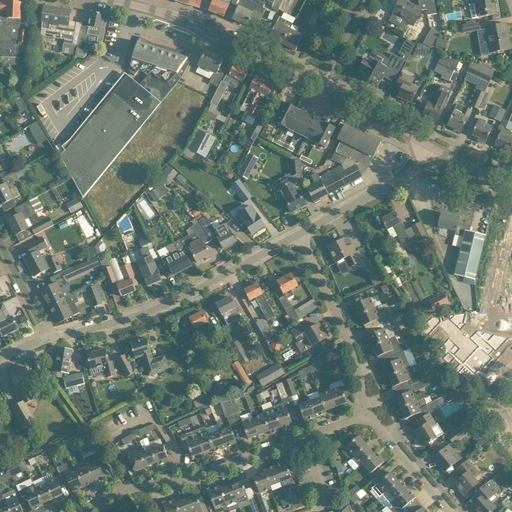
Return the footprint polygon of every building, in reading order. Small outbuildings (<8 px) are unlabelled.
[(209,11),(224,18),(228,8),(230,2),(231,0),(214,0),(213,2),(209,11)] [(242,0),(237,12),(233,19),(247,26),(248,25),(257,29),(260,23),(259,22),(265,9),(249,2),(250,0),(242,0)] [(277,12),(278,9),(283,0),(274,0),(273,6),(272,9),(277,12)] [(283,0),(278,9),(284,13),(290,0),(283,0)] [(403,0),(400,0),(393,13),(402,18),(407,20),(407,22),(414,26),(421,11),(422,10),(417,8),(410,4),(403,0)] [(419,0),(420,3),(417,8),(422,10),(421,11),(426,10),(427,16),(436,14),(434,2),(435,2),(434,0),(419,0)] [(475,0),(476,4),(469,5),(472,19),(479,18),(487,16),(497,14),(494,0),(475,0)] [(9,3),(7,65),(19,65),(19,58),(28,58),(29,43),(27,43),(28,32),(20,32),(21,13),(21,3),(19,3),(19,1),(14,1),(14,3),(9,3)] [(5,65),(7,65),(9,3),(0,2),(0,55),(3,56),(4,58),(5,58),(5,65)] [(41,37),(53,39),(58,9),(45,7),(42,23),(43,23),(41,37)] [(58,9),(53,39),(65,41),(65,44),(63,43),(62,53),(75,55),(76,49),(78,49),(80,36),(82,24),(77,23),(76,31),(68,29),(72,11),(58,9)] [(307,25),(308,25),(313,28),(321,14),(314,11),(307,25)] [(104,20),(105,15),(92,13),(88,35),(98,37),(97,43),(102,44),(105,30),(104,30),(106,21),(104,20)] [(270,37),(283,44),(291,30),(293,25),(292,25),(293,24),(287,21),(280,17),(277,23),(270,37)] [(464,34),(477,31),(482,57),(491,55),(491,53),(501,51),(511,50),(510,49),(509,49),(506,35),(508,34),(506,24),(496,26),(485,27),(486,30),(480,31),(479,23),(462,26),(453,27),(454,31),(463,30),(464,34)] [(291,30),(283,44),(297,51),(304,38),(303,38),(306,32),(300,29),(293,25),(291,30)] [(432,29),(429,34),(436,38),(439,33),(432,29)] [(87,37),(80,36),(78,49),(85,50),(87,37)] [(67,166),(83,198),(181,77),(190,63),(186,61),(191,54),(178,50),(176,54),(152,47),(153,44),(140,37),(137,47),(129,70),(135,76),(141,70),(148,77),(146,79),(140,85),(136,82),(128,76),(73,143),(65,150),(66,152),(62,158),(67,166)] [(437,38),(435,46),(446,48),(448,40),(437,38)] [(426,39),(423,44),(430,48),(430,49),(433,43),(426,39)] [(406,40),(398,54),(402,56),(408,59),(415,45),(406,40)] [(414,57),(422,58),(423,44),(417,44),(416,49),(414,49),(414,57)] [(206,50),(202,58),(199,65),(214,73),(209,83),(218,88),(227,70),(226,69),(220,67),(224,59),(206,50)] [(365,78),(378,86),(381,80),(382,81),(384,77),(393,82),(405,62),(393,55),(385,68),(374,61),(373,63),(365,59),(364,62),(362,63),(360,67),(360,68),(358,71),(366,76),(365,78)] [(442,72),(441,74),(453,77),(456,62),(439,58),(436,71),(442,72)] [(481,62),(480,66),(472,63),(467,73),(489,84),(494,73),(489,71),(491,67),(481,62)] [(249,72),(235,65),(229,76),(227,74),(223,83),(221,82),(210,104),(217,107),(228,85),(239,91),(243,82),(244,83),(249,72)] [(398,84),(403,87),(398,98),(412,104),(419,89),(412,85),(415,79),(403,74),(398,84)] [(250,92),(240,111),(248,115),(253,106),(265,81),(257,76),(249,91),(250,92)] [(248,115),(257,119),(274,85),(265,81),(253,106),(248,115)] [(7,89),(11,99),(19,96),(15,86),(7,89)] [(428,102),(422,116),(437,123),(452,91),(442,86),(437,96),(439,96),(435,105),(429,103),(428,102)] [(485,94),(478,91),(471,107),(478,110),(485,94)] [(499,128),(503,130),(496,146),(503,149),(501,152),(509,155),(511,147),(511,132),(511,130),(511,101),(499,128)] [(280,102),(274,113),(280,116),(286,105),(280,102)] [(277,123),(287,128),(297,109),(287,103),(286,105),(280,116),(277,123)] [(501,122),(506,111),(493,105),(489,116),(501,122)] [(471,111),(465,108),(459,106),(456,107),(454,112),(448,126),(461,132),(471,111)] [(287,128),(296,133),(306,114),(297,109),(287,128)] [(208,111),(204,119),(209,122),(213,114),(208,111)] [(296,133),(306,138),(316,119),(306,114),(296,133)] [(306,138),(315,143),(325,123),(325,124),(316,119),(306,138)] [(485,145),(492,131),(484,127),(486,123),(480,120),(472,135),(479,138),(477,141),(485,145)] [(37,122),(29,127),(32,134),(41,128),(37,122)] [(253,126),(247,137),(247,138),(243,146),(250,150),(263,126),(255,122),(253,126)] [(325,123),(315,143),(325,148),(335,129),(325,123)] [(382,144),(345,125),(338,140),(341,142),(331,161),(342,167),(336,170),(339,175),(357,166),(363,176),(368,170),(382,144)] [(192,160),(202,165),(206,157),(207,155),(215,138),(198,129),(187,149),(196,153),(192,160)] [(290,161),(291,176),(302,175),(301,160),(290,155),(291,161),(290,161)] [(238,174),(247,179),(256,163),(247,158),(238,174)] [(204,166),(216,173),(219,167),(213,163),(214,162),(208,159),(204,165),(204,166)] [(14,199),(14,198),(20,195),(16,187),(21,185),(18,179),(33,171),(30,165),(8,176),(2,180),(5,178),(8,184),(0,188),(0,203),(1,206),(14,199)] [(168,165),(159,176),(144,192),(146,195),(148,194),(155,203),(170,192),(167,188),(168,186),(167,185),(178,173),(168,165)] [(336,170),(326,175),(320,178),(318,174),(312,177),(316,184),(307,189),(314,203),(315,202),(316,204),(322,201),(321,199),(363,177),(363,176),(357,166),(339,175),(336,170)] [(6,171),(0,174),(0,176),(2,180),(8,176),(6,171)] [(239,181),(231,187),(244,203),(252,197),(239,181)] [(307,206),(300,192),(299,192),(294,182),(280,190),(286,200),(285,200),(292,214),(307,206)] [(28,228),(30,227),(40,222),(35,213),(43,209),(38,198),(15,209),(18,215),(8,220),(16,236),(28,229),(28,228)] [(78,200),(72,203),(76,211),(82,207),(78,200)] [(245,224),(253,235),(266,226),(258,215),(257,215),(251,207),(235,218),(241,227),(245,224)] [(383,220),(387,229),(393,238),(397,236),(402,244),(410,240),(395,213),(383,220)] [(455,275),(464,278),(463,283),(475,286),(475,280),(483,244),(485,236),(470,232),(471,226),(459,223),(460,217),(442,213),(439,227),(448,230),(455,231),(454,235),(464,238),(461,248),(455,275)] [(30,227),(35,235),(53,226),(49,217),(40,222),(30,227)] [(200,223),(205,231),(213,240),(215,239),(220,246),(221,245),(223,249),(230,246),(231,247),(236,244),(236,243),(236,242),(227,224),(214,231),(210,224),(209,224),(207,219),(200,223)] [(197,236),(205,231),(200,223),(199,222),(191,228),(197,236)] [(411,228),(419,242),(427,238),(420,223),(411,228)] [(511,229),(491,225),(489,233),(509,238),(507,246),(511,247),(511,229)] [(134,240),(131,233),(122,237),(125,244),(134,240)] [(138,240),(141,248),(152,243),(149,236),(138,240)] [(43,238),(27,247),(31,256),(39,252),(48,247),(43,238)] [(189,246),(192,251),(197,263),(205,259),(205,260),(207,261),(211,258),(211,257),(211,256),(205,244),(204,245),(201,239),(189,246)] [(349,263),(351,268),(361,263),(353,245),(347,248),(343,240),(328,248),(336,264),(344,260),(347,264),(349,263)] [(157,252),(162,260),(167,269),(170,267),(174,275),(187,268),(192,265),(185,252),(186,252),(178,241),(166,247),(157,252)] [(96,247),(95,249),(98,257),(99,257),(100,256),(101,256),(101,255),(102,255),(103,254),(103,253),(104,252),(104,251),(104,250),(104,249),(105,249),(104,248),(104,247),(104,246),(104,245),(103,244),(103,243),(102,243),(102,242),(101,242),(96,247)] [(485,250),(483,258),(511,264),(511,247),(507,246),(505,255),(485,250)] [(132,265),(135,271),(139,280),(145,277),(149,287),(162,280),(148,247),(141,250),(145,260),(132,265)] [(31,256),(25,259),(35,277),(49,270),(48,270),(51,268),(54,274),(62,270),(60,266),(61,266),(60,264),(59,264),(56,257),(49,261),(46,255),(42,257),(39,252),(31,256)] [(381,269),(382,268),(386,275),(391,272),(388,265),(387,266),(382,255),(376,258),(381,269)] [(511,264),(483,258),(481,266),(501,271),(499,279),(511,281),(511,264)] [(106,259),(101,262),(108,285),(116,282),(110,266),(108,267),(106,259)] [(117,286),(118,288),(122,297),(136,291),(134,287),(138,285),(129,265),(119,269),(125,283),(117,286)] [(80,266),(74,268),(62,273),(65,280),(83,273),(80,266)] [(278,282),(283,291),(284,294),(285,294),(288,299),(294,296),(291,290),(297,287),(291,275),(278,282)] [(376,278),(372,280),(375,286),(383,282),(380,276),(376,278)] [(497,287),(475,282),(475,291),(507,298),(509,292),(511,292),(511,281),(499,279),(497,287)] [(92,287),(94,286),(92,280),(86,283),(88,289),(89,288),(92,287)] [(244,290),(249,299),(250,301),(255,299),(267,321),(275,317),(258,283),(244,290)] [(42,291),(50,308),(65,300),(73,296),(68,286),(60,290),(57,284),(51,287),(42,291)] [(89,288),(92,298),(96,307),(103,304),(98,291),(96,286),(94,286),(92,287),(89,288)] [(507,298),(475,291),(476,299),(494,303),(492,312),(511,316),(511,306),(506,305),(507,298)] [(444,293),(429,301),(434,310),(449,303),(444,293)] [(354,305),(359,316),(382,306),(377,296),(370,299),(370,298),(354,305)] [(217,305),(221,313),(228,326),(240,319),(235,309),(236,309),(230,298),(217,305)] [(313,299),(295,311),(292,306),(285,310),(292,323),(300,319),(318,308),(313,299)] [(65,300),(50,308),(58,324),(73,316),(65,300)] [(0,333),(1,333),(3,337),(19,329),(12,317),(10,318),(8,312),(3,303),(0,304),(0,333)] [(374,321),(376,327),(393,319),(390,311),(385,313),(382,306),(359,316),(363,326),(374,321)] [(189,319),(194,327),(195,330),(208,323),(202,312),(189,319)] [(466,313),(464,323),(499,331),(501,324),(511,326),(511,316),(492,312),(489,321),(477,318),(477,312),(466,313)] [(466,313),(449,315),(449,316),(450,319),(449,320),(461,331),(462,330),(461,330),(466,325),(467,325),(468,324),(464,323),(466,313)] [(431,318),(419,332),(424,340),(441,322),(440,317),(431,318)] [(368,336),(373,347),(395,338),(391,329),(397,327),(393,319),(376,327),(378,331),(368,336)] [(292,331),(298,342),(296,344),(301,354),(304,352),(303,351),(307,349),(307,350),(312,347),(327,338),(319,324),(310,329),(307,323),(292,331)] [(274,340),(267,328),(260,332),(267,344),(274,340)] [(449,339),(439,349),(446,355),(443,358),(449,364),(454,359),(459,364),(454,369),(470,384),(478,376),(475,374),(482,367),(484,368),(493,358),(489,355),(494,350),(496,352),(508,339),(510,340),(511,339),(477,330),(470,339),(478,347),(463,363),(455,355),(460,349),(449,339)] [(395,338),(373,347),(377,357),(389,352),(392,357),(407,350),(404,343),(399,345),(395,338)] [(152,354),(150,348),(147,339),(131,344),(136,359),(142,357),(148,376),(157,373),(168,370),(164,357),(153,360),(151,354),(152,354)] [(231,345),(238,357),(243,366),(249,361),(243,352),(244,351),(238,340),(231,345)] [(271,349),(279,351),(281,344),(272,342),(271,349)] [(424,353),(429,351),(425,343),(420,345),(424,353)] [(59,347),(54,372),(64,374),(65,377),(63,378),(66,389),(85,384),(82,373),(69,377),(69,375),(73,350),(59,347)] [(87,354),(89,364),(90,370),(105,366),(108,378),(116,376),(112,362),(109,362),(106,350),(87,354)] [(384,366),(389,377),(410,367),(404,354),(397,357),(398,360),(384,366)] [(118,359),(127,377),(134,373),(132,369),(131,368),(130,365),(125,355),(118,359)] [(428,359),(432,367),(437,365),(433,357),(428,359)] [(246,386),(244,387),(247,394),(257,389),(254,383),(252,380),(250,381),(238,361),(232,365),(235,371),(236,370),(246,386)] [(258,377),(263,386),(283,374),(278,365),(258,377)] [(17,389),(22,399),(23,401),(12,408),(25,429),(37,423),(26,404),(34,400),(31,394),(26,385),(33,381),(26,367),(9,375),(16,389),(17,389)] [(284,383),(289,398),(296,395),(291,382),(300,376),(301,379),(306,377),(305,375),(311,373),(308,367),(303,369),(298,372),(283,381),(284,383)] [(410,367),(389,377),(393,387),(409,381),(411,385),(427,378),(423,370),(413,374),(410,367)] [(414,392),(430,385),(427,378),(411,385),(414,392)] [(227,395),(221,382),(213,386),(214,390),(209,393),(211,398),(217,396),(218,399),(227,395)] [(331,391),(330,391),(336,407),(347,403),(339,382),(329,386),(331,391)] [(289,398),(284,383),(276,385),(282,400),(289,398)] [(267,390),(259,393),(259,396),(257,397),(259,401),(269,397),(267,390)] [(330,391),(319,396),(320,398),(326,413),(325,411),(336,407),(330,391)] [(395,398),(400,409),(416,402),(423,399),(426,397),(424,392),(413,397),(411,391),(395,398)] [(233,395),(226,398),(237,425),(242,422),(242,423),(242,424),(248,439),(259,435),(253,419),(251,413),(240,417),(239,413),(233,395)] [(208,396),(194,403),(197,409),(211,403),(208,396)] [(429,414),(432,412),(438,408),(445,404),(441,397),(439,399),(439,398),(426,406),(429,414)] [(219,401),(226,418),(233,415),(226,398),(219,401)] [(320,398),(309,402),(315,417),(326,413),(320,398)] [(309,402),(308,399),(297,403),(304,422),(315,417),(309,402)] [(416,402),(400,409),(405,419),(420,413),(418,408),(426,404),(423,399),(416,402)] [(284,403),(273,407),(282,430),(293,425),(287,410),(284,403)] [(212,414),(209,406),(209,405),(204,407),(208,416),(212,414)] [(262,411),(263,415),(265,418),(269,431),(270,434),(282,430),(273,407),(262,411)] [(438,408),(432,412),(435,417),(442,413),(438,408)] [(436,425),(429,414),(417,421),(421,427),(413,432),(422,447),(443,434),(437,424),(436,425)] [(263,415),(253,419),(259,435),(269,431),(265,418),(263,415)] [(473,417),(461,427),(448,437),(453,443),(466,433),(465,431),(471,425),(476,426),(478,425),(473,417)] [(214,449),(209,435),(205,427),(202,428),(204,434),(197,436),(203,453),(213,449),(214,449)] [(230,427),(219,431),(225,448),(236,443),(233,434),(230,427)] [(197,436),(195,431),(177,437),(180,446),(181,446),(181,445),(186,443),(192,457),(203,453),(197,436)] [(225,448),(219,431),(209,435),(214,449),(215,452),(225,448)] [(345,447),(351,454),(364,443),(358,436),(345,447)] [(477,439),(479,446),(488,443),(486,436),(477,439)] [(511,439),(509,436),(500,443),(511,459),(511,439)] [(351,454),(357,461),(370,450),(364,443),(351,454)] [(151,449),(156,463),(158,466),(169,461),(163,445),(151,449)] [(461,459),(455,452),(449,445),(433,458),(445,472),(461,459)] [(150,447),(140,451),(146,467),(156,463),(151,449),(150,447)] [(362,464),(364,467),(378,455),(376,452),(373,454),(370,450),(357,461),(361,465),(362,464)] [(146,467),(140,451),(128,455),(134,472),(146,468),(146,467)] [(86,465),(87,468),(93,480),(104,476),(99,466),(104,464),(97,453),(83,459),(86,465)] [(0,468),(1,468),(7,466),(12,463),(10,459),(8,460),(6,454),(0,456),(0,468)] [(378,455),(364,467),(370,474),(384,462),(378,455)] [(12,463),(7,466),(11,475),(26,468),(22,459),(12,463)] [(468,460),(463,464),(455,471),(461,478),(454,484),(464,495),(479,482),(476,477),(479,474),(468,460)] [(285,462),(274,466),(280,483),(282,482),(291,479),(285,462)] [(84,487),(77,472),(71,475),(66,464),(56,468),(62,481),(67,479),(73,493),(84,487)] [(11,475),(7,466),(1,468),(0,468),(0,479),(3,478),(3,477),(1,474),(9,470),(11,475)] [(274,466),(263,470),(263,471),(264,473),(269,487),(280,483),(274,466)] [(87,468),(77,472),(84,487),(94,483),(93,480),(87,468)] [(257,486),(251,489),(254,498),(255,498),(259,511),(267,511),(261,496),(260,494),(271,490),(269,487),(264,473),(263,471),(257,474),(258,476),(253,477),(257,486)] [(371,489),(379,498),(385,493),(400,480),(398,481),(390,473),(377,484),(371,489)] [(43,477),(33,482),(37,491),(43,504),(53,499),(46,484),(43,478),(43,477)] [(64,494),(57,479),(46,484),(53,499),(64,494)] [(386,506),(387,507),(394,500),(407,489),(400,480),(385,493),(379,498),(382,496),(389,504),(386,506)] [(486,484),(483,487),(475,493),(480,498),(472,505),(478,511),(491,511),(495,508),(492,504),(498,498),(495,495),(498,491),(497,490),(499,489),(491,480),(486,484)] [(242,481),(231,485),(237,503),(248,498),(242,481)] [(37,491),(33,482),(32,482),(34,485),(30,487),(29,486),(18,491),(24,504),(28,502),(32,511),(44,506),(43,504),(37,491)] [(231,485),(220,490),(225,504),(226,507),(237,503),(231,485)] [(285,497),(287,500),(288,505),(305,498),(300,485),(293,488),(295,493),(285,497)] [(352,498),(356,494),(361,490),(357,486),(348,493),(352,498)] [(219,487),(208,491),(215,511),(221,511),(227,510),(226,507),(225,504),(220,490),(219,487)] [(387,507),(391,511),(407,511),(411,509),(408,504),(415,498),(407,489),(394,500),(387,507)] [(2,496),(3,497),(9,511),(22,511),(16,498),(18,497),(15,490),(2,496)] [(196,495),(186,499),(190,511),(202,511),(203,511),(202,511),(207,511),(203,501),(199,502),(196,495)] [(0,498),(0,511),(9,511),(3,497),(0,498)] [(254,498),(248,500),(252,511),(259,511),(255,498),(254,498)] [(507,498),(501,503),(505,507),(510,502),(507,498)] [(190,511),(186,499),(175,504),(178,511),(190,511)] [(174,501),(162,505),(164,511),(178,511),(175,504),(174,501)]
